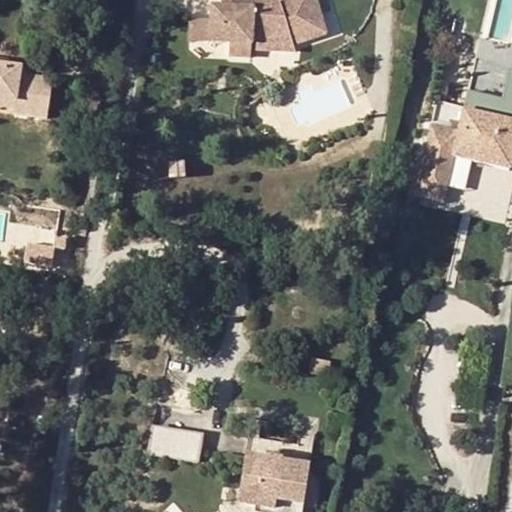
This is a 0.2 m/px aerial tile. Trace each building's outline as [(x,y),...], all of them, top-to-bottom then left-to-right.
[(252,52),(253,40),(277,42),(289,38),(291,43),(308,38),(306,32),(323,27),(315,0),(286,0),(279,2),(254,1),(241,0),(233,0),(233,11),(224,11),(214,10),(213,22),(212,44),(231,46),(231,59),(251,60),(252,52)] [(233,11),(233,0),(225,0),(224,11),(233,11)] [(195,43),(212,44),(213,22),(196,21),(195,43)] [(253,40),(252,52),(294,56),(292,48),(326,39),(323,27),(306,32),(308,38),(291,43),(289,38),(277,42),(253,40)] [(0,100),(1,101),(2,95),(14,97),(12,109),(11,114),(46,119),(51,80),(18,75),(19,68),(7,66),(8,61),(0,60),(0,100)] [(1,101),(0,100),(0,107),(12,109),(14,97),(2,95),(1,101)] [(427,135),(461,141),(464,121),(465,115),(431,109),(427,135)] [(511,176),(511,170),(511,129),(464,121),(461,141),(427,135),(416,193),(446,198),(452,165),(511,176)] [(443,212),(446,198),(416,193),(414,206),(443,212)] [(203,443),(207,417),(158,410),(154,436),(203,443)] [(247,437),(237,502),(245,504),(271,508),(270,511),(299,511),(311,447),(247,437)]
